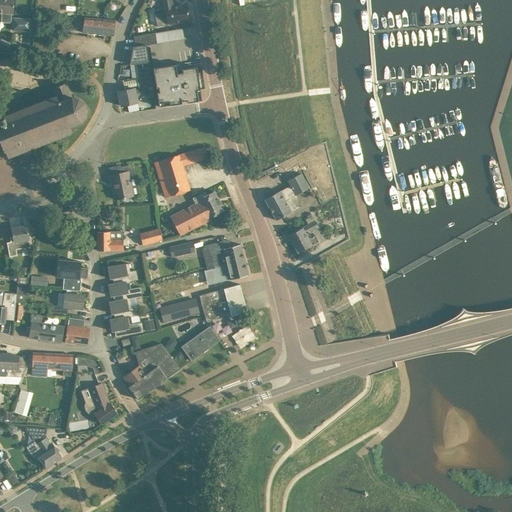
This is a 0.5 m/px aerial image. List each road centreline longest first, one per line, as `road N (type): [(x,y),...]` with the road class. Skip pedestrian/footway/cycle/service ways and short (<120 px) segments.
road 1 (tertiary): [(298,373),(219,105)]
road 2 (tertiary): [(298,373),(511,319)]
road 3 (residential): [(102,347),(94,259),(59,169)]
road 4 (tertiary): [(151,423),(23,495)]
road 5 (residential): [(100,120),(138,0)]
